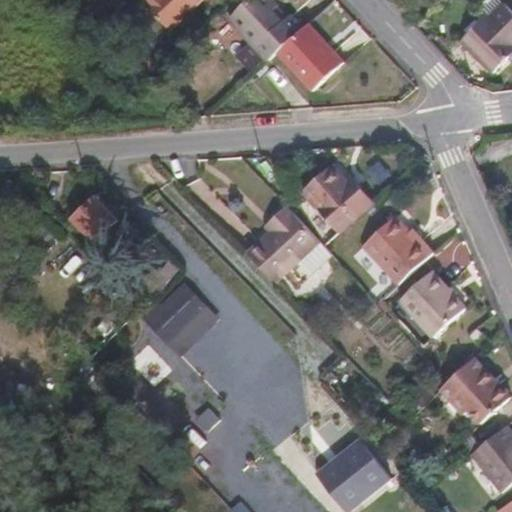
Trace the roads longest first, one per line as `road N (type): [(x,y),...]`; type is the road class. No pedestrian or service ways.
road 1 (residential): [(0,153),(435,115)]
road 2 (residential): [(435,115),(511,296)]
road 3 (residential): [(362,0),(433,69),(459,112)]
